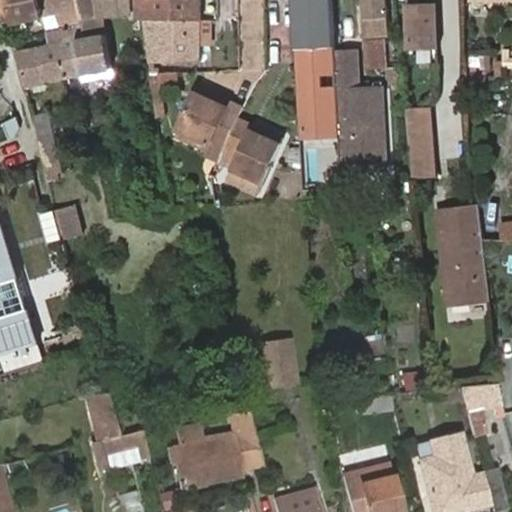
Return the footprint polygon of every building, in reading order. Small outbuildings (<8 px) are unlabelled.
[(28,21),(40,17),(39,11),(37,0),(0,0),(0,1),(5,26),(28,21)] [(43,30),(78,20),(75,0),(37,0),(39,11),(40,17),(43,30)] [(75,0),(78,20),(78,23),(81,41),(103,36),(100,18),(132,11),(130,0),(75,0)] [(142,21),(200,23),(200,0),(130,0),(132,11),(133,21),(142,21)] [(292,0),(298,83),(302,139),(341,138),(336,58),(331,0),(292,0)] [(388,37),(385,0),(361,0),(365,38),(388,37)] [(436,51),(435,5),(408,6),(409,52),(436,51)] [(142,21),(147,64),(200,61),(200,23),(142,21)] [(15,53),(25,89),(45,86),(45,84),(109,70),(103,36),(81,41),(78,23),(44,33),(47,45),(15,53)] [(383,42),(365,43),(367,79),(373,78),(373,82),(386,82),(383,42)] [(496,69),(497,54),(476,52),(475,67),(496,69)] [(356,56),(336,58),(341,138),(343,177),(386,174),(381,95),(358,96),(356,56)] [(160,74),(148,74),(154,119),(164,118),(160,74)] [(199,87),(196,93),(227,107),(230,101),(199,87)] [(208,153),(222,162),(238,120),(243,107),(230,101),(227,107),(196,93),(176,138),(205,157),(208,153)] [(408,109),(414,176),(438,175),(433,107),(408,109)] [(35,117),(48,182),(57,180),(56,175),(62,173),(50,115),(35,117)] [(251,126),(238,120),(222,162),(232,167),(226,179),(261,195),(282,144),(250,130),(251,126)] [(284,139),(251,126),(250,130),(282,144),(284,139)] [(0,176),(37,165),(30,140),(0,149),(0,176)] [(482,245),(478,205),(437,210),(449,308),(489,304),(482,245)] [(77,207),(55,213),(62,242),(85,236),(77,207)] [(511,220),(502,221),(504,243),(511,242),(511,220)] [(0,223),(0,358),(37,348),(0,223)] [(286,341),(261,344),(268,389),(288,387),(294,387),(286,341)] [(0,409),(48,401),(42,367),(0,374),(0,409)] [(495,387),(461,391),(473,439),(484,436),(479,414),(501,409),(496,391),(495,387)] [(115,440),(102,394),(86,398),(97,435),(99,444),(115,440)] [(362,416),(391,412),(389,396),(361,399),(362,416)] [(263,465),(250,415),(231,417),(235,432),(202,440),(198,424),(174,430),(178,445),(165,449),(168,467),(178,465),(185,494),(242,479),(240,472),(244,471),(263,465)] [(89,446),(99,444),(97,435),(88,437),(89,446)] [(99,444),(103,459),(105,468),(144,457),(138,435),(115,440),(99,444)] [(454,511),(476,506),(477,509),(488,506),(481,478),(470,481),(458,439),(430,446),(435,461),(421,465),(432,511),(454,511)] [(99,444),(89,446),(93,461),(95,471),(105,468),(103,459),(99,444)] [(435,461),(430,446),(417,450),(421,465),(435,461)] [(62,453),(45,457),(51,475),(68,470),(62,453)] [(19,463),(24,481),(51,475),(45,457),(19,463)] [(19,463),(2,467),(7,486),(24,481),(19,463)] [(399,511),(387,463),(341,475),(350,511),(399,511)] [(481,474),(491,511),(506,511),(498,471),(481,474)] [(273,503),(275,511),(319,511),(318,506),(313,492),(273,503)]
